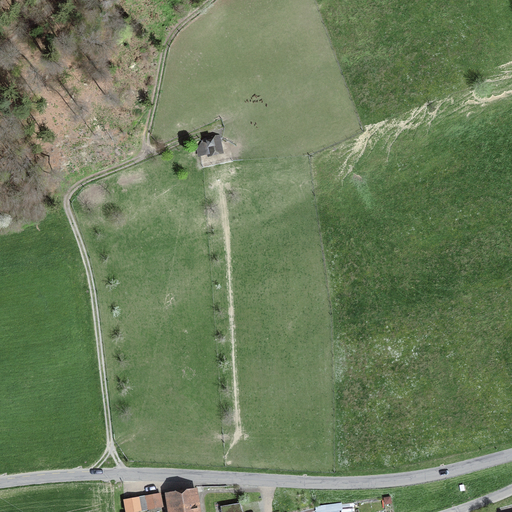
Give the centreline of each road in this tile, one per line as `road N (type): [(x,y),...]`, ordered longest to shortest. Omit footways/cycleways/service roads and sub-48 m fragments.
road 1 (tertiary): [(0,484),(113,474),(385,481),(511,454)]
road 2 (track): [(220,125),(80,182),(66,200),(92,289),(113,474)]
